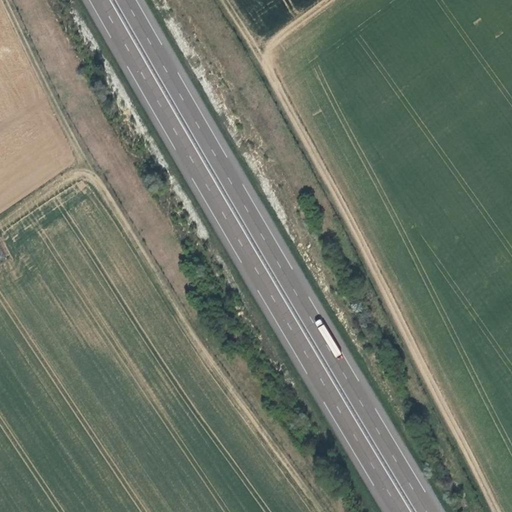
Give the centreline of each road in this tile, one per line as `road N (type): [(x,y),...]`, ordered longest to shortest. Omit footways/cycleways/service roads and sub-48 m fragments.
road 1 (track): [(3,0),(56,118),(196,344),(323,511)]
road 2 (motorway): [(101,0),(405,511)]
road 3 (motorway): [(433,511),(131,0)]
road 4 (track): [(492,511),(350,222),(228,0)]
